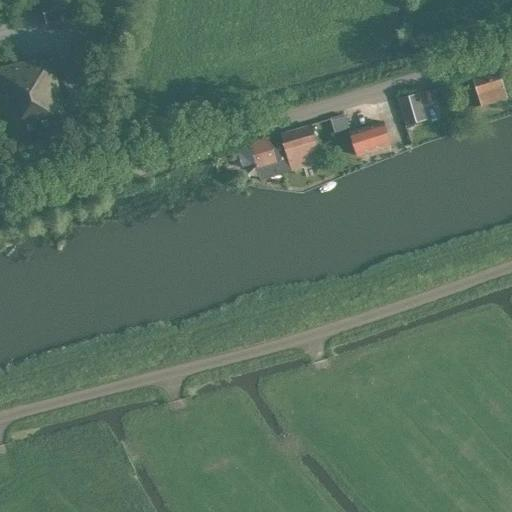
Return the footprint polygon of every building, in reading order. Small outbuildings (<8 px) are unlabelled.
[(78,0),(41,0),(45,16),(81,8),(78,0)] [(32,50),(0,57),(0,93),(8,125),(65,111),(49,49),(33,53),(32,50)] [(470,68),(479,97),(485,95),(505,89),(497,60),(470,68)] [(405,117),(412,114),(425,110),(417,84),(396,90),(402,109),(405,117)] [(381,113),(366,118),(349,122),(356,146),(373,141),(387,137),(381,113)] [(275,134),(284,163),(290,161),(320,153),(309,115),(279,125),(281,132),(275,134)] [(284,163),(275,134),(270,136),(267,128),(247,134),(254,159),(255,159),(259,171),(284,163)]
